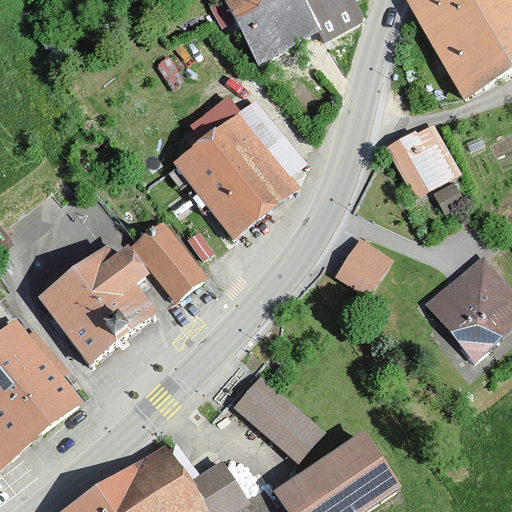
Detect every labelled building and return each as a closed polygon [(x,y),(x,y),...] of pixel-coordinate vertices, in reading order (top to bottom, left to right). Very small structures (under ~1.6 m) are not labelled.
[(221,0),(223,3),(209,11),(220,32),(234,24),(259,68),(319,33),(320,33),(302,0),(221,0)] [(350,0),(302,0),(320,33),(319,33),(324,45),(363,23),(350,0)] [(511,0),(417,0),(411,4),(465,102),(468,100),(467,97),(511,73),(511,0)] [(204,145),(177,166),(235,244),(238,242),(236,239),(294,195),(296,198),(298,196),(285,179),(301,166),(254,108),(241,117),(229,102),(192,130),(204,145)] [(410,142),(391,152),(417,197),(456,174),(433,133),(412,144),(410,142)] [(453,189),(439,196),(448,211),(461,203),(453,189)] [(204,284),(161,229),(136,249),(179,304),(204,284)] [(213,254),(197,233),(186,241),(203,262),(213,254)] [(389,265),(361,247),(341,279),(368,297),(389,265)] [(106,254),(42,304),(93,370),(95,369),(93,366),(151,320),(154,323),(156,321),(133,291),(145,282),(127,258),(115,267),(106,254)] [(511,299),(483,265),(429,310),(440,323),(440,322),(443,319),(465,346),(461,349),(474,365),(490,352),(486,348),(511,326),(511,299)] [(15,325),(0,337),(0,467),(79,408),(59,386),(57,382),(39,359),(40,358),(15,325)] [(260,384),(237,410),(299,464),(322,438),(260,384)] [(369,511),(397,494),(362,442),(277,499),(286,511),(369,511)] [(153,464),(79,511),(273,511),(261,495),(257,496),(256,494),(247,489),(240,494),(223,468),(188,490),(164,457),(162,455),(151,462),(153,464)]
